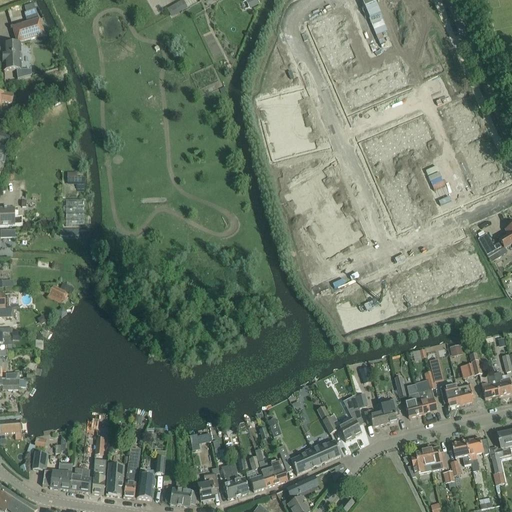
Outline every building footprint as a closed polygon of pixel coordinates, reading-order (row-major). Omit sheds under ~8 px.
[(405,0),(410,10),(424,4),(422,0),(405,0)] [(183,1),(166,10),(170,16),(186,7),(183,1)] [(322,22),(313,26),(318,37),(335,29),(331,19),(328,20),(327,19),(322,21),(322,22)] [(39,21),(22,26),(12,29),(17,44),(43,36),(39,21)] [(335,29),(318,37),(322,46),(339,39),(335,29)] [(339,39),(322,46),(326,56),(344,49),(339,39)] [(3,55),(2,55),(3,64),(4,64),(4,71),(20,71),(20,46),(3,46),(3,55)] [(344,49),(326,56),(331,67),(348,59),(344,49)] [(398,66),(390,70),(398,88),(406,85),(398,66)] [(390,70),(382,73),(390,92),(398,88),(390,70)] [(382,73),(374,77),(382,95),(390,92),(382,73)] [(374,77),(367,80),(375,98),(382,95),(374,77)] [(367,80),(359,83),(367,102),(375,98),(367,80)] [(359,83),(351,87),(359,105),(367,102),(359,83)] [(351,87),(342,91),(350,109),(359,105),(351,87)] [(0,110),(2,100),(12,102),(13,95),(0,92),(0,110)] [(295,95),(279,99),(284,118),(300,114),(296,100),(301,98),(300,94),(295,95)] [(264,103),(258,105),(260,109),(265,108),(269,122),(284,118),(279,99),(264,103)] [(456,103),(444,108),(447,115),(451,113),(455,123),(473,116),(468,105),(458,109),(456,103)] [(10,116),(18,118),(20,109),(12,107),(10,116)] [(300,114),(284,118),(289,135),(304,131),(305,133),(310,132),(309,127),(304,129),(300,114)] [(473,116),(455,123),(459,132),(477,125),(473,116)] [(273,137),(267,138),(268,143),(274,141),(273,139),(289,135),(284,118),(269,122),(273,137)] [(423,121),(416,124),(423,142),(431,139),(431,138),(429,134),(427,131),(423,121)] [(416,124),(408,127),(416,145),(423,142),(416,124)] [(477,125),(459,132),(464,143),(459,145),(462,152),(474,146),(472,140),(482,136),(477,125)] [(408,127),(401,130),(409,149),(416,145),(408,127)] [(401,130),(394,134),(402,152),(409,149),(401,130)] [(304,131),(289,135),(294,154),(309,150),(315,148),(313,144),(308,145),(305,133),(304,131)] [(394,134),(387,137),(395,155),(402,152),(394,134)] [(0,135),(0,145),(8,147),(10,137),(0,135)] [(277,153),(271,155),(273,159),(278,158),(294,154),(289,135),(273,139),(274,141),(277,153)] [(387,137),(380,140),(388,158),(395,155),(387,137)] [(380,140),(373,143),(380,161),(388,158),(380,140)] [(373,143),(365,146),(373,164),(380,161),(373,143)] [(474,146),(462,152),(465,158),(470,157),(474,167),(492,159),(487,148),(477,153),(474,146)] [(492,159),(474,167),(478,176),(496,169),(492,159)] [(496,169),(478,176),(483,186),(478,188),(481,196),(493,190),(491,184),(501,179),(496,169)] [(68,173),(68,184),(78,184),(78,173),(68,173)] [(317,176),(303,184),(314,201),(328,192),(326,190),(320,180),(324,177),(322,173),(317,176)] [(400,178),(382,186),(385,193),(403,186),(400,178)] [(290,193),(285,196),(288,200),(293,197),(299,208),(300,210),(314,201),(303,184),(290,193)] [(403,186),(385,193),(388,201),(406,193),(403,186)] [(328,192),(314,201),(323,216),(337,207),(329,194),(333,191),(331,187),(326,190),(328,192)] [(406,193),(388,201),(391,208),(410,200),(406,193)] [(410,200),(391,208),(395,215),(413,207),(410,200)] [(299,208),(294,211),(297,215),(302,212),(310,225),(323,216),(314,201),(300,210),(299,208)] [(337,207),(323,216),(333,231),(346,222),(348,224),(352,221),(350,217),(345,220),(337,207)] [(413,207),(395,215),(398,222),(416,214),(413,207)] [(14,220),(14,213),(5,213),(5,212),(2,212),(2,213),(0,213),(0,228),(22,228),(22,220),(14,220)] [(416,214),(398,222),(401,230),(419,222),(416,214)] [(323,216),(310,225),(318,238),(313,241),(316,244),(321,242),(319,239),(333,231),(323,216)] [(346,222),(333,231),(343,248),(357,239),(361,236),(359,232),(354,235),(348,224),(346,222)] [(500,243),(493,247),(497,254),(504,250),(511,244),(511,227),(505,231),(507,236),(498,241),(500,243)] [(333,231),(319,239),(321,242),(327,252),(322,255),(325,259),(330,256),(343,248),(333,231)] [(486,235),(477,241),(488,259),(497,254),(493,247),(486,235)] [(497,254),(488,259),(491,264),(507,254),(504,250),(497,254)] [(467,251),(456,256),(467,282),(485,274),(476,254),(469,257),(467,251)] [(447,267),(441,270),(450,290),(467,282),(456,256),(445,261),(447,267)] [(428,268),(417,273),(429,299),(446,291),(437,271),(431,274),(428,268)] [(409,284),(402,287),(411,307),(429,299),(417,273),(406,278),(409,284)] [(62,284),(60,290),(67,293),(70,288),(62,284)] [(389,285),(378,290),(389,316),(407,308),(398,288),(391,291),(389,285)] [(53,288),(49,296),(61,302),(65,302),(68,296),(66,294),(53,288)] [(370,301),(363,304),(372,324),(389,316),(378,290),(367,295),(370,301)] [(0,310),(10,310),(10,295),(0,295),(0,310)] [(348,303),(337,308),(345,325),(343,326),(347,335),(368,325),(359,305),(351,309),(348,303)] [(37,320),(40,326),(46,323),(43,317),(37,320)] [(460,347),(449,349),(451,358),(462,356),(460,347)] [(438,351),(427,353),(429,362),(449,358),(448,353),(447,353),(446,354),(446,353),(445,349),(438,351)] [(427,358),(424,351),(418,353),(420,360),(427,358)] [(511,355),(502,358),(506,374),(511,372),(511,355)] [(470,364),(470,366),(471,366),(474,377),(482,375),(478,362),(470,364)] [(470,366),(464,367),(460,368),(463,380),(474,377),(471,366),(470,366)] [(367,369),(360,371),(361,376),(363,385),(371,383),(367,369)] [(430,373),(425,375),(427,382),(429,391),(429,392),(431,392),(434,391),(430,373)] [(500,374),(493,376),(497,398),(511,394),(511,392),(509,380),(502,381),(500,374)] [(481,386),(482,391),(485,401),(497,398),(493,376),(486,377),(488,384),(481,386)] [(394,380),(398,397),(405,395),(401,378),(394,380)] [(394,380),(388,382),(392,399),(398,397),(394,380)] [(1,381),(2,391),(18,391),(18,381),(1,381)] [(456,385),(440,389),(441,396),(443,406),(447,405),(448,410),(459,407),(456,390),(457,390),(456,385)] [(409,403),(405,404),(406,410),(408,420),(422,416),(419,403),(417,394),(415,386),(406,388),(408,397),(408,400),(409,403)] [(457,390),(456,390),(459,407),(473,404),(472,399),(475,398),(473,388),(472,386),(457,390)] [(429,391),(417,394),(419,403),(422,416),(436,413),(431,392),(429,392),(429,391)] [(363,395),(355,397),(358,408),(366,406),(363,395)] [(395,400),(379,404),(382,414),(384,426),(397,423),(396,418),(399,417),(396,405),(395,400)] [(302,410),(299,402),(292,405),(295,413),(302,410)] [(338,429),(340,434),(345,443),(361,435),(357,428),(363,425),(359,411),(350,416),(353,421),(338,429)] [(371,411),(364,413),(367,425),(371,424),(372,429),(384,426),(382,414),(372,417),(371,411)] [(322,422),(330,435),(337,432),(330,418),(322,422)] [(0,424),(0,436),(21,435),(20,423),(0,424)] [(259,431),(262,441),(267,439),(265,430),(259,431)] [(488,453),(495,481),(499,498),(501,498),(499,486),(505,485),(499,459),(511,456),(510,449),(511,448),(511,433),(499,436),(502,450),(498,451),(497,449),(488,451),(488,453)] [(96,440),(95,456),(104,456),(104,440),(96,440)] [(481,440),(467,443),(472,465),(473,473),(479,471),(476,457),(483,455),(486,470),(488,477),(489,476),(494,475),(488,453),(484,453),(483,450),(481,440)] [(317,447),(311,450),(318,467),(340,457),(334,443),(318,450),(317,447)] [(465,467),(472,465),(467,443),(453,446),(456,460),(463,458),(465,467)] [(284,447),(277,450),(281,460),(287,457),(284,447)] [(440,449),(428,452),(433,473),(440,471),(447,470),(446,464),(444,454),(441,455),(440,449)] [(124,489),(123,499),(134,500),(135,490),(138,465),(140,451),(131,450),(130,457),(129,457),(129,458),(128,465),(128,466),(127,466),(124,489)] [(290,462),(292,467),(297,477),(318,467),(311,450),(305,453),(306,455),(290,462)] [(260,451),(254,453),(262,478),(261,478),(263,483),(265,490),(276,486),(270,466),(269,464),(265,465),(260,451)] [(414,468),(408,469),(413,480),(418,478),(418,476),(425,475),(432,473),(433,473),(428,452),(416,454),(417,460),(414,461),(412,461),(414,468)] [(32,470),(43,472),(43,470),(46,471),(48,456),(34,454),(32,470)] [(241,456),(236,457),(240,473),(245,472),(242,456),(241,456)] [(250,482),(250,484),(253,493),(265,490),(263,483),(261,478),(262,478),(256,458),(248,460),(252,473),(256,472),(258,479),(250,482)] [(155,459),(154,475),(163,476),(165,460),(155,459)] [(279,461),(269,464),(276,486),(287,482),(284,473),(284,471),(279,461)] [(461,475),(458,462),(452,463),(454,476),(461,475)] [(57,473),(57,474),(61,474),(60,491),(69,492),(70,477),(71,475),(72,465),(59,464),(58,473),(57,473)] [(229,467),(229,469),(233,483),(238,498),(249,495),(246,485),(244,479),(239,481),(236,474),(237,473),(235,465),(229,467)] [(342,465),(334,469),(338,478),(345,469),(342,465)] [(106,497),(121,499),(122,489),(122,487),(124,468),(107,466),(106,497)] [(233,483),(229,469),(223,471),(226,482),(227,481),(228,484),(223,486),(228,501),(238,498),(233,483)] [(69,492),(79,494),(82,470),(74,470),(73,477),(70,477),(69,492)] [(79,494),(90,495),(91,480),(88,480),(89,471),(82,470),(79,494)] [(135,500),(135,501),(150,503),(150,502),(152,490),(153,488),(154,483),(153,482),(153,479),(145,478),(145,471),(140,470),(139,476),(138,476),(135,500)] [(92,495),(103,497),(105,479),(98,478),(99,471),(93,471),(93,478),(92,478),(91,495),(92,495)] [(49,490),(60,491),(61,474),(57,474),(44,472),(43,477),(42,487),(50,488),(49,490)] [(452,472),(446,474),(448,484),(455,483),(452,472)] [(198,487),(199,493),(200,503),(214,500),(212,491),(218,490),(216,480),(215,476),(212,476),(203,478),(205,486),(198,487)] [(289,500),(281,504),(284,508),(287,506),(300,498),(300,499),(317,491),(316,489),(318,488),(314,478),(286,491),(289,500)] [(169,506),(179,508),(181,491),(180,491),(181,485),(180,485),(181,483),(176,482),(176,484),(175,491),(172,490),(167,490),(165,503),(170,504),(169,506)] [(0,487),(0,507),(6,511),(7,510),(10,511),(37,511),(0,487)] [(181,491),(179,508),(189,509),(190,507),(195,507),(196,494),(191,493),(181,491)] [(300,498),(287,506),(290,511),(308,511),(300,499),(300,498)] [(348,499),(339,510),(342,511),(347,511),(354,504),(348,499)] [(479,502),(481,510),(493,508),(491,499),(479,502)]
